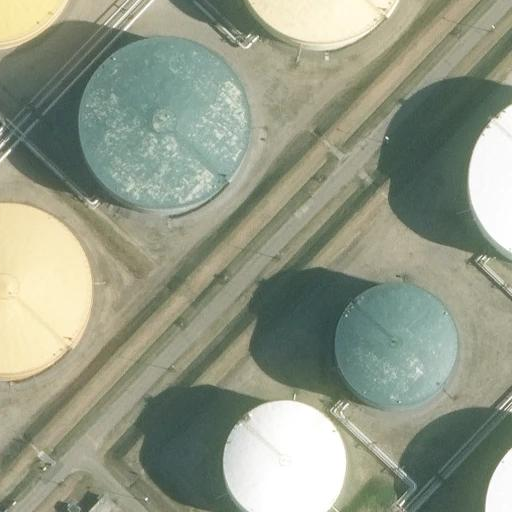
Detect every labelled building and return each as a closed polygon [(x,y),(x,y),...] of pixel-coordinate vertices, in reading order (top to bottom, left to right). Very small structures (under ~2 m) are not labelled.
[(0,0),(0,44),(10,43),(22,39),(33,34),(43,26),(52,18),(60,8),(64,0),(0,0)] [(246,0),(251,8),(258,18),(261,21),(266,26),(278,34),(289,39),(301,43),(314,45),(326,45),(339,43),(351,39),(362,34),(373,26),(382,18),(389,8),(393,0),(246,0)] [(242,139),(242,126),(241,113),(237,101),(232,90),(225,79),(217,70),(207,62),(196,55),(185,51),(172,48),(160,47),(147,48),(135,51),(123,55),(112,62),(102,70),(94,79),(87,90),(82,101),(79,114),(77,126),(78,139),(80,151),(84,163),(90,174),(98,184),(108,194),(118,200),(129,206),(141,209),(154,211),(166,211),(179,209),(191,206),(202,200),(212,193),(222,184),(229,174),(235,163),(239,151),(242,139)] [(511,107),(504,112),(494,119),(486,127),(479,137),(473,147),(469,158),(466,170),(465,181),(466,193),(468,205),(472,216),(477,227),(484,236),(492,245),(502,252),(511,258),(511,107)] [(83,303),(84,291),(83,280),(80,268),(75,258),(70,248),(63,239),(54,231),(45,224),(35,219),(24,215),(13,212),(1,212),(0,211),(0,376),(7,376),(18,375),(30,371),(40,367),(50,361),(59,353),(66,345),(73,335),(78,325),(81,314),(83,303)] [(446,360),(447,348),(446,337),(442,326),(437,316),(430,307),(421,300),(411,294),(400,291),(389,290),(377,291),(366,294),(356,300),(347,307),(340,316),(334,326),(331,337),(330,348),(331,359),(334,370),(340,380),(347,389),(356,397),(366,402),(377,405),(388,406),(399,405),(410,402),(421,397),(429,390),(437,381),(442,371),(446,360)] [(337,479),(338,468),(338,457),(335,446),(329,436),(323,427),(314,419),(304,413),(294,410),(283,408),(271,408),(260,411),(250,415),(240,422),(232,430),(226,439),(222,450),(219,461),(219,472),(221,483),(225,494),(231,503),(238,511),(239,511),(317,511),(321,509),(329,500),(334,490),(337,479)] [(511,511),(511,449),(507,454),(500,463),(494,472),(489,483),(486,494),(484,505),(483,511),(511,511)] [(118,511),(104,497),(89,511),(118,511)]
